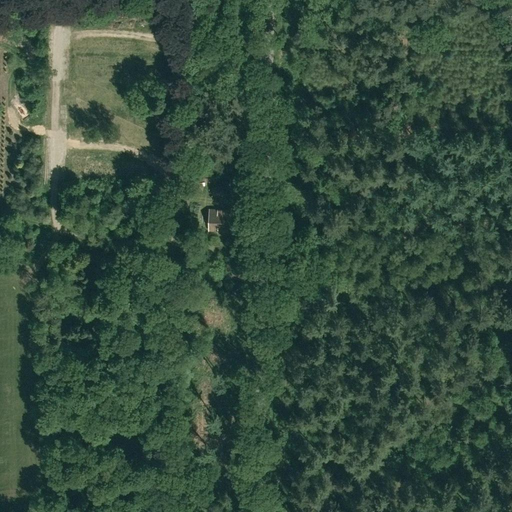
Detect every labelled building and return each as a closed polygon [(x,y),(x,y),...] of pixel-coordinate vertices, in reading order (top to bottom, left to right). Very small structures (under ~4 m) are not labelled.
[(79,46),(73,88),(132,97),(134,79),(111,75),(112,63),(84,59),(86,47),(79,46)] [(222,146),(222,154),(237,155),(237,147),(222,146)] [(201,174),(202,161),(176,160),(175,173),(201,174)] [(91,188),(91,178),(73,178),(73,188),(91,188)] [(213,187),(213,196),(226,196),(226,187),(213,187)] [(210,209),(209,230),(235,231),(235,210),(210,209)] [(222,251),(231,251),(230,233),(221,234),(222,251)]
